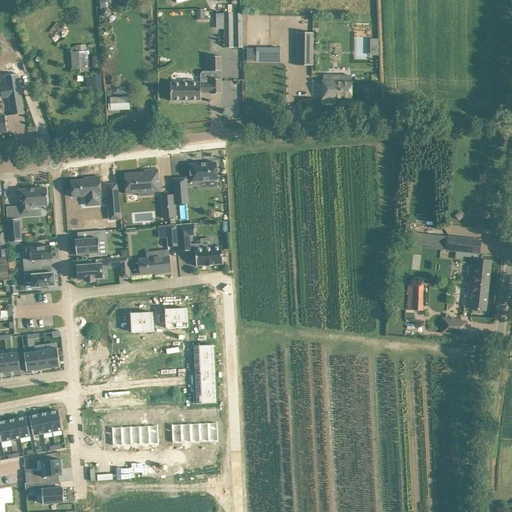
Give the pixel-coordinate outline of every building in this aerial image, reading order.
[(101,12),(101,16),(104,19),(108,18),(111,15),(111,11),(107,9),(104,9),(101,12)] [(242,14),(224,15),(224,23),(225,47),(243,47),(242,22),(242,14)] [(297,32),(296,65),(312,66),(313,33),(297,32)] [(368,37),(356,37),(356,57),(368,56),(368,37)] [(369,55),(378,55),(378,38),(369,38),(369,55)] [(83,51),(71,52),(72,69),(80,69),(81,72),(89,71),(88,51),(85,51),(83,51)] [(210,56),(210,71),(221,71),(221,56),(210,56)] [(328,81),(322,81),(322,99),(351,99),(351,81),(341,81),(341,75),(328,75),(328,81)] [(102,76),(87,76),(87,89),(102,89),(102,76)] [(170,83),(171,101),(200,100),(201,100),(201,92),(211,92),(211,94),(222,94),(221,79),(210,79),(210,83),(201,84),(201,82),(194,82),(194,80),(183,80),(183,83),(170,83)] [(21,95),(8,97),(11,115),(24,113),(21,95)] [(129,97),(110,98),(111,105),(111,110),(129,109),(129,97)] [(186,178),(173,179),(175,205),(188,204),(187,187),(199,186),(199,181),(218,179),(216,162),(188,164),(190,179),(186,180),(186,178)] [(144,171),(124,173),(126,193),(138,192),(139,195),(150,194),(150,191),(161,190),(160,178),(159,178),(158,168),(144,169),(144,171)] [(84,180),(70,181),(72,197),(93,195),(94,203),(100,203),(100,196),(102,196),(100,177),(84,178),(84,180)] [(47,187),(19,190),(21,214),(31,213),(30,206),(48,205),(47,187)] [(109,213),(120,212),(118,194),(110,195),(110,203),(108,203),(109,213)] [(174,206),(166,206),(167,218),(175,217),(174,206)] [(20,219),(7,220),(9,242),(21,241),(20,219)] [(194,223),(176,224),(178,246),(179,252),(191,251),(191,249),(195,249),(196,266),(223,264),(221,246),(202,248),(201,244),(191,245),(190,236),(195,235),(194,223)] [(176,224),(166,225),(168,247),(178,246),(176,224)] [(75,240),(76,255),(89,254),(89,257),(99,256),(98,240),(105,240),(105,230),(88,232),(88,239),(75,240)] [(415,233),(413,248),(443,251),(444,236),(415,233)] [(447,236),(446,250),(473,253),(473,259),(472,259),(471,266),(469,266),(468,275),(470,275),(469,283),(488,286),(491,261),(478,260),(478,254),(479,254),(480,240),(447,236)] [(38,247),(38,244),(29,245),(30,254),(23,255),(24,268),(40,267),(39,260),(53,259),(52,246),(38,247)] [(138,259),(140,274),(154,272),(154,274),(171,272),(169,250),(160,251),(160,256),(138,259)] [(0,268),(9,268),(9,264),(8,257),(2,257),(0,257),(0,268)] [(121,258),(115,258),(116,266),(121,265),(121,268),(129,268),(128,257),(121,258)] [(101,264),(77,266),(77,267),(76,267),(76,273),(78,273),(79,279),(86,279),(87,282),(95,281),(94,278),(102,278),(101,264)] [(40,267),(24,268),(25,282),(32,281),(33,290),(42,289),(42,287),(55,286),(54,280),(56,280),(56,275),(53,275),(53,273),(41,274),(40,267)] [(9,268),(0,268),(0,280),(4,280),(10,279),(9,270),(9,268)] [(467,283),(464,308),(470,309),(476,309),(486,310),(488,286),(469,283),(467,283)] [(423,285),(408,284),(408,310),(423,310),(423,285)] [(176,308),(165,309),(166,329),(177,328),(176,308)] [(187,308),(176,308),(177,328),(188,328),(188,333),(194,333),(194,326),(194,321),(188,321),(187,308)] [(131,324),(125,324),(125,339),(132,339),(132,333),(142,332),(141,312),(130,313),(131,324)] [(153,312),(141,312),(142,332),(154,332),(153,312)] [(443,317),(441,332),(454,334),(454,333),(456,320),(460,320),(460,321),(461,321),(461,320),(443,317)] [(213,345),(193,345),(194,355),(214,355),(213,345)] [(57,349),(46,350),(48,368),(59,367),(60,367),(57,348),(56,348),(57,349)] [(46,350),(35,352),(38,370),(48,368),(46,350)] [(17,352),(6,354),(9,371),(20,370),(17,352)] [(25,352),(24,353),(27,372),(27,371),(38,370),(35,352),(25,353),(25,352)] [(6,354),(0,354),(0,372),(9,371),(6,354)] [(103,372),(102,372),(102,379),(124,378),(123,354),(108,355),(108,364),(102,364),(103,372)] [(214,355),(194,355),(194,365),(214,364),(214,355)] [(214,364),(194,365),(195,375),(215,374),(214,364)] [(215,374),(195,375),(195,384),(215,383),(215,374)] [(124,378),(102,379),(102,387),(103,387),(104,395),(114,395),(114,402),(132,401),(132,392),(125,392),(124,378)] [(215,383),(195,384),(196,394),(216,393),(215,383)] [(216,393),(196,394),(196,404),(216,403),(216,393)] [(58,410),(48,412),(52,432),(62,430),(58,410)] [(48,412),(39,414),(43,434),(52,432),(48,412)] [(30,416),(29,416),(33,436),(43,434),(39,414),(30,416)] [(26,417),(16,419),(20,438),(30,436),(26,416),(25,416),(26,417)] [(16,419),(7,421),(11,440),(20,438),(16,419)] [(7,421),(0,421),(0,435),(1,442),(11,440),(7,421)] [(217,423),(208,423),(209,441),(217,441),(217,442),(218,442),(217,422),(217,423)] [(199,423),(190,424),(191,442),(200,442),(199,423)] [(202,423),(199,423),(200,442),(209,441),(208,423),(202,423)] [(172,424),(171,424),(172,444),(173,444),(173,443),(182,443),(181,424),(172,425),(172,424)] [(190,424),(181,424),(182,443),(191,442),(190,424)] [(157,425),(148,426),(149,444),(158,444),(158,445),(159,445),(158,425),(157,425)] [(139,426),(130,427),(131,445),(140,445),(139,426)] [(148,426),(139,426),(140,445),(149,444),(148,426)] [(112,427),(113,447),(113,446),(122,446),(121,427),(112,427)] [(130,427),(121,427),(122,446),(131,445),(130,427)] [(47,482),(58,481),(58,475),(62,475),(61,459),(41,461),(42,471),(25,472),(26,483),(35,482),(47,482)] [(47,482),(35,482),(36,490),(42,490),(43,504),(64,502),(63,487),(61,487),(48,488),(47,482)] [(0,511),(5,511),(5,505),(15,504),(14,486),(0,488),(0,511)]
